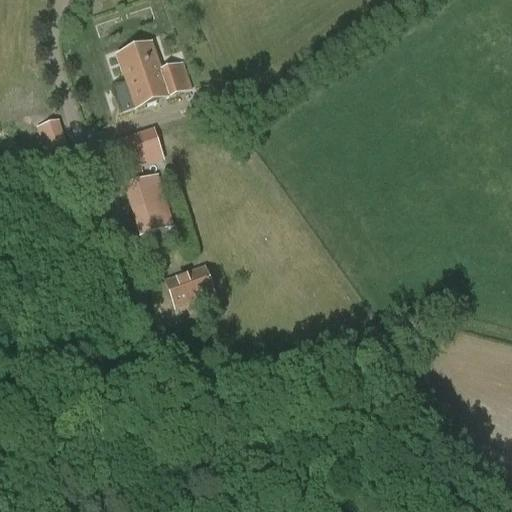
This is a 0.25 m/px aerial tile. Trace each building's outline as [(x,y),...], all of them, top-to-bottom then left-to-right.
[(180,68),(160,75),(151,47),(118,59),(137,112),(189,94),(180,68)] [(196,95),(205,119),(218,115),(209,90),(196,95)] [(154,131),(114,144),(125,180),(142,175),(141,170),(165,164),(154,131)] [(124,189),(139,239),(174,229),(159,178),(124,189)] [(205,269),(202,270),(164,284),(175,314),(212,300),(216,299),(205,269)]
